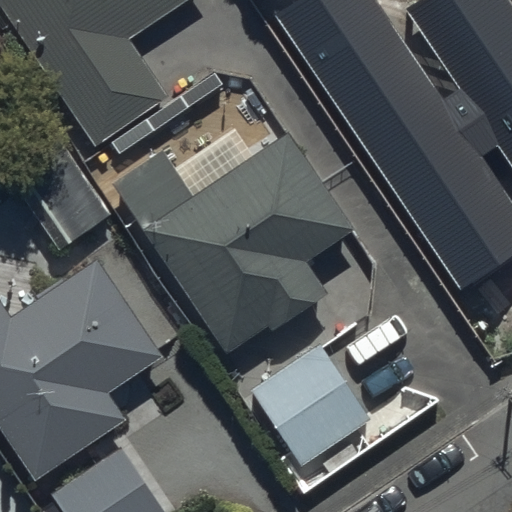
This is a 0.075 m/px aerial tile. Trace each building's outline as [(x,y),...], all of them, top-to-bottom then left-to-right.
[(0,0),(0,2),(96,144),(170,94),(128,33),(166,8),(177,0),(0,0)] [(296,0),(276,14),(464,291),(511,258),(511,202),(483,159),(499,148),(511,166),(511,4),(509,0),(424,0),(409,10),(464,92),(447,104),(376,0),(296,0)] [(142,229),(207,322),(228,354),(327,287),(305,256),(350,225),(286,131),(194,194),(161,146),(110,181),(142,229)] [(11,168),(64,246),(110,215),(57,137),(11,168)] [(0,424),(33,472),(122,412),(105,386),(157,351),(92,256),(40,291),(10,312),(0,297),(0,424)] [(246,391),(297,464),(370,414),(320,341),(246,391)] [(47,491),(61,511),(169,511),(121,441),(47,491)]
